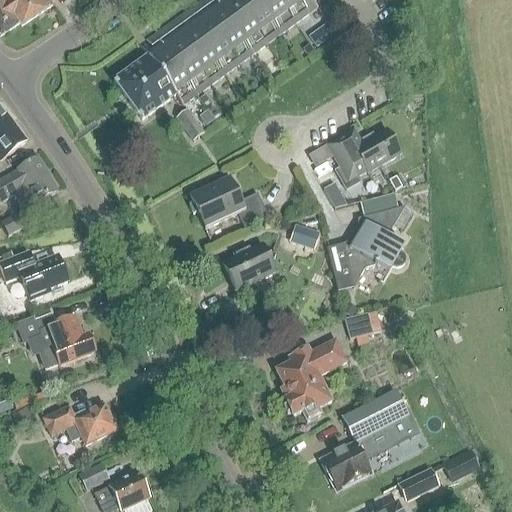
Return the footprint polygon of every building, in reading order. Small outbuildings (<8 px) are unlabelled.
[(0,0),(0,37),(18,25),(20,28),(51,7),(46,0),(0,0)] [(181,109),(316,9),(309,0),(203,0),(138,48),(145,59),(112,84),(141,123),(173,99),(181,109)] [(334,23),(313,36),(320,47),(341,34),(334,23)] [(0,162),(25,143),(0,110),(0,162)] [(185,112),(173,121),(189,144),(201,135),(185,112)] [(357,179),(366,174),(367,175),(399,157),(385,132),(361,146),(352,132),(325,148),(338,170),(332,173),(344,194),(360,184),(357,179)] [(56,194),(37,160),(15,173),(15,174),(0,182),(0,205),(17,195),(26,211),(56,194)] [(192,217),(196,215),(204,232),(236,216),(243,230),(267,219),(256,196),(240,204),(228,179),(187,198),(191,206),(188,208),(192,217)] [(321,191),(331,210),(343,204),(333,185),(321,191)] [(398,195),(376,201),(379,213),(401,207),(398,195)] [(356,221),(356,223),(357,223),(360,236),(360,237),(360,238),(357,242),(342,246),(341,246),(352,290),(363,271),(375,267),(388,275),(392,269),(395,271),(400,269),(403,266),(404,262),(402,257),(400,255),(403,249),(391,242),(388,233),(403,209),(356,221)] [(29,227),(21,213),(0,224),(0,227),(6,239),(29,227)] [(318,246),(321,237),(302,231),(299,240),(318,246)] [(0,257),(0,276),(1,281),(4,287),(21,281),(29,302),(49,294),(48,292),(66,285),(56,259),(32,268),(24,248),(0,257)] [(233,294),(274,274),(262,248),(221,268),(233,294)] [(346,305),(341,314),(350,319),(356,311),(346,305)] [(81,339),(73,319),(54,327),(49,314),(15,327),(23,345),(39,339),(44,352),(37,355),(44,372),(56,368),(56,370),(93,356),(86,337),(81,339)] [(343,322),(348,342),(371,336),(366,315),(343,322)] [(290,365),(274,373),(287,400),(283,402),(292,419),(301,414),(306,424),(320,417),(317,411),(330,404),(318,378),(345,365),(335,343),(309,355),(307,351),(291,358),(292,359),(288,361),(290,365)] [(371,476),(363,461),(398,442),(377,401),(340,420),(353,444),(336,453),(336,455),(319,464),(334,495),(371,476)] [(115,434),(114,431),(115,427),(112,421),(109,421),(103,408),(85,417),(84,415),(73,420),(68,410),(42,422),(50,439),(65,432),(71,443),(80,439),(85,449),(115,434)] [(441,467),(450,486),(479,472),(469,452),(441,467)] [(84,494),(107,482),(99,466),(76,477),(84,494)] [(395,487),(404,506),(437,490),(428,471),(395,487)] [(116,511),(118,511),(149,511),(145,503),(148,502),(136,476),(93,497),(100,511),(116,511)]
